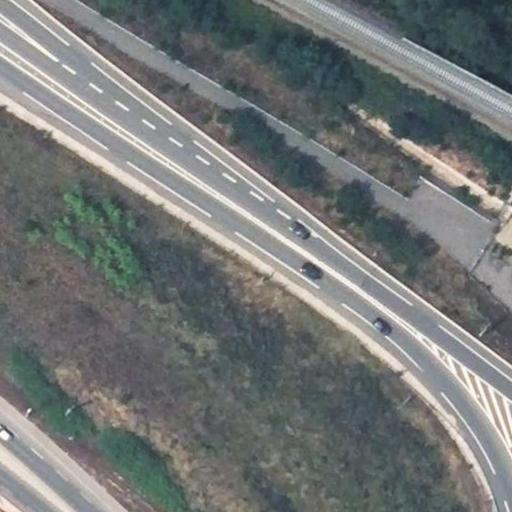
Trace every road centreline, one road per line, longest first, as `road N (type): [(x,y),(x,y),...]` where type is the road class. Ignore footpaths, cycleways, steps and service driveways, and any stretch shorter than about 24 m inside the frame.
road 1 (motorway): [(0,63),(407,347),(465,408),(511,490)]
road 2 (motorway): [(511,390),(145,132)]
road 3 (motorway): [(145,132),(0,3)]
road 4 (motorway): [(145,132),(0,30)]
